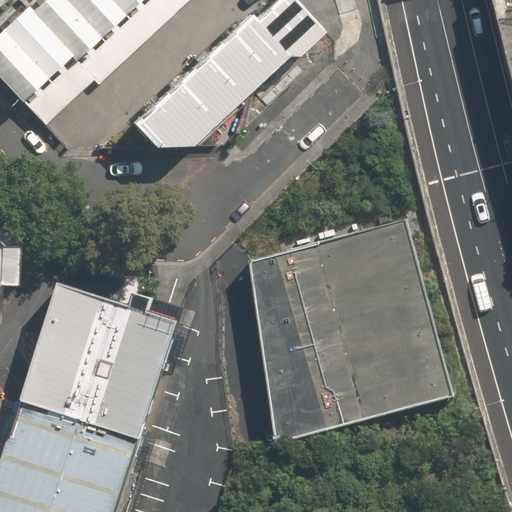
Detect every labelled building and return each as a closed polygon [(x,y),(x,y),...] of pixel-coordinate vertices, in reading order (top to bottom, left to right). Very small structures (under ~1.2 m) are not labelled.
[(47,77),(22,100),(44,123),(95,77),(98,82),(188,0),(139,0),(124,14),(99,36),(75,59),(71,55),(47,77)] [(65,0),(41,0),(30,10),(71,55),(75,59),(99,36),(65,0)] [(111,0),(65,0),(99,36),(124,14),(111,0)] [(111,0),(124,14),(139,0),(111,0)] [(321,29),(293,0),(269,0),(252,17),(286,52),(295,54),(321,29)] [(27,7),(3,29),(47,77),(71,55),(30,10),(27,7)] [(286,52),(252,17),(247,12),(218,40),(257,80),(286,52)] [(0,74),(22,100),(47,77),(3,29),(0,31),(0,74)] [(257,80),(218,40),(191,66),(230,106),(257,80)] [(206,130),(230,106),(191,66),(166,90),(206,130)] [(347,104),(358,115),(386,86),(374,75),(347,104)] [(190,146),(206,130),(166,90),(132,123),(156,146),(190,146)] [(285,160),(300,174),(358,115),(347,104),(343,101),(285,160)] [(252,194),(266,208),(294,179),(280,165),(252,194)] [(262,211),(248,198),(223,223),(237,237),(262,211)] [(252,259),(283,439),(445,399),(401,222),(252,259)] [(116,511),(179,322),(62,284),(0,470),(0,511),(116,511)]
